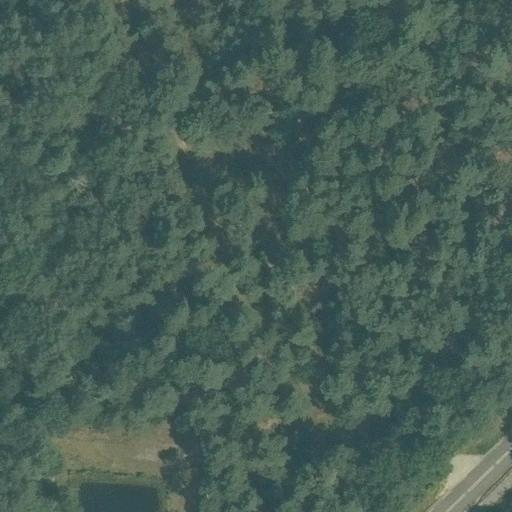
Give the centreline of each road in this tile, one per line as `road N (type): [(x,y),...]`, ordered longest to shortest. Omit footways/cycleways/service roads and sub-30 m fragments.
road 1 (track): [(125,0),(138,54),(204,196),(221,270),(311,421),(496,494)]
road 2 (track): [(0,418),(233,447),(318,424)]
